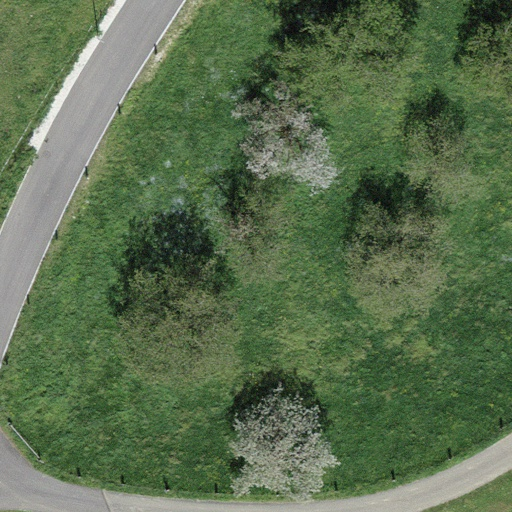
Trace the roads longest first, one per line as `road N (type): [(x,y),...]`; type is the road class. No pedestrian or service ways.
road 1 (residential): [(154,0),(68,142),(0,297)]
road 2 (unclassified): [(511,450),(454,483),(345,511)]
road 3 (unclassified): [(163,511),(0,491)]
